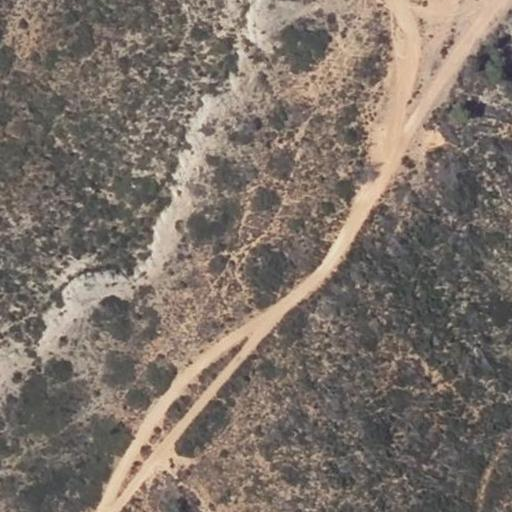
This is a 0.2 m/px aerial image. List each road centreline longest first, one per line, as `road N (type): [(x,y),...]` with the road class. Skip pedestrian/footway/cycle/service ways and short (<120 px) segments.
road 1 (track): [(503,0),(261,340),(106,511)]
road 2 (track): [(406,127),(417,54),(398,0)]
